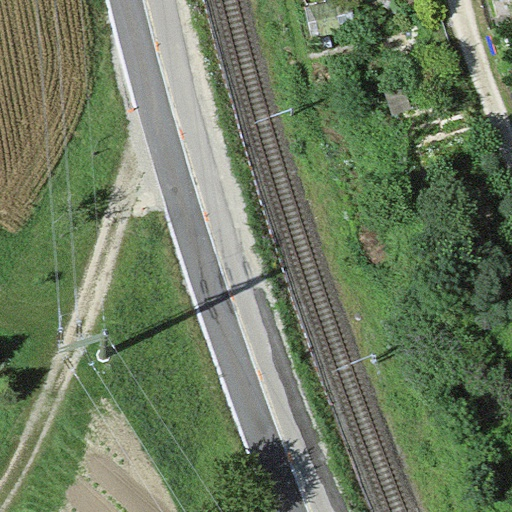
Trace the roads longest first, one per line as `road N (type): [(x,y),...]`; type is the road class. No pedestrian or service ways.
road 1 (track): [(161,147),(128,174),(66,348),(0,491)]
road 2 (track): [(465,0),(511,159)]
